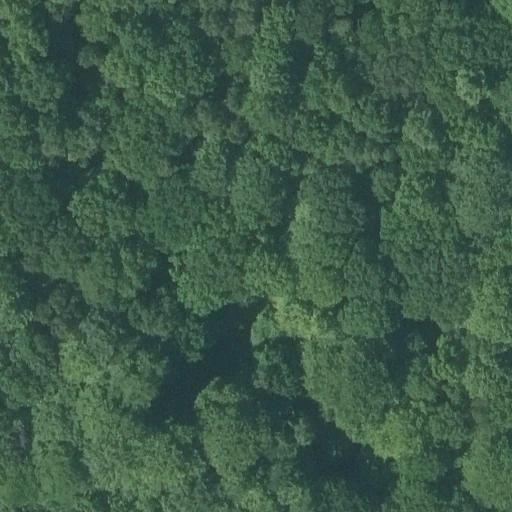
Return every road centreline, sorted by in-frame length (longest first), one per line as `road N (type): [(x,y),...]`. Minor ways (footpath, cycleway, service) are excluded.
road 1 (track): [(16,364),(184,302),(266,300),(361,320),(511,224)]
road 2 (track): [(77,511),(36,395),(16,364)]
